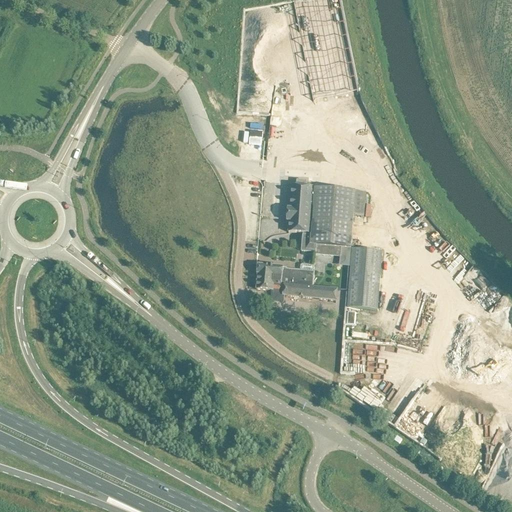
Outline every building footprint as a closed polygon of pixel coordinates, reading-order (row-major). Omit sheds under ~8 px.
[(350,267),(354,216),(365,217),(366,193),(328,190),(315,189),(315,190),(315,193),(313,193),(313,190),(313,189),(306,188),(306,182),(298,182),(297,187),(292,187),(291,210),(289,210),(288,222),(290,222),(289,233),(304,234),(303,252),(315,253),(315,256),(341,258),(340,267),(350,267)] [(406,237),(418,250),(440,230),(423,210),(408,224),(413,230),(406,237)] [(377,311),(382,252),(352,250),(348,308),(377,311)] [(258,265),(257,275),(258,275),(257,277),(263,278),(263,280),(268,280),(268,282),(274,282),(274,284),(313,288),(313,287),(315,272),(313,272),(303,271),(287,269),(284,269),(284,267),(258,265)] [(257,277),(256,290),(272,292),(271,301),(283,302),(283,297),(337,302),(338,289),(313,287),(313,288),(274,284),(274,282),(268,282),(268,280),(263,280),(263,278),(257,277)] [(402,282),(399,291),(406,293),(409,285),(402,282)] [(390,341),(419,351),(439,295),(411,284),(390,341)] [(349,401),(354,403),(357,393),(353,391),(349,401)]
